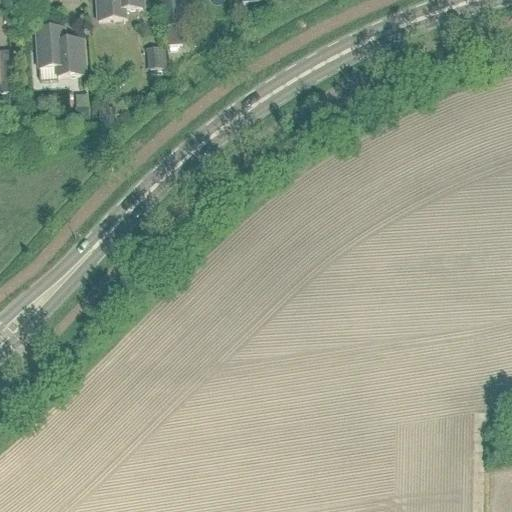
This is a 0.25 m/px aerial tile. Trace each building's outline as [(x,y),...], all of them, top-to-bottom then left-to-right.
[(96,0),(98,26),(126,24),(125,14),(143,13),(142,0),(96,0)] [(178,0),(164,0),(163,0),(166,30),(182,29),(178,0)] [(40,73),(40,86),(58,84),(58,82),(86,80),(84,48),(66,50),(64,33),(37,35),(39,73),(40,73)] [(147,53),(149,72),(165,71),(164,52),(147,53)] [(0,97),(12,96),(10,56),(0,56),(0,97)] [(101,130),(117,129),(115,111),(99,112),(101,130)]
